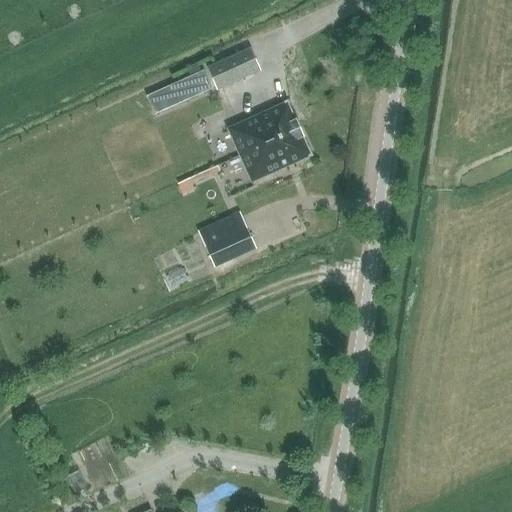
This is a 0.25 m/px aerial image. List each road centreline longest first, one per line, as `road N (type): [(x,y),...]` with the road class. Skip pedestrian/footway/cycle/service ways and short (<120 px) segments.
road 1 (tertiary): [(322,511),(406,0)]
road 2 (track): [(0,95),(190,0)]
